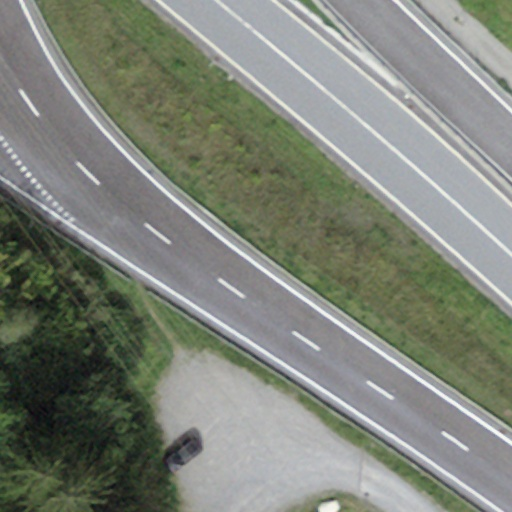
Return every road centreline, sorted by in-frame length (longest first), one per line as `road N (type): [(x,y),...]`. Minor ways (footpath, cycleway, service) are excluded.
road 1 (tertiary): [(166,243),(511,482)]
road 2 (primary): [(511,256),(213,0)]
road 3 (tertiary): [(0,51),(57,143),(166,243)]
road 4 (primary): [(511,146),(356,0)]
road 5 (primary): [(0,151),(166,243)]
road 6 (track): [(324,476),(166,386)]
road 7 (track): [(408,511),(355,477),(324,476),(258,511)]
